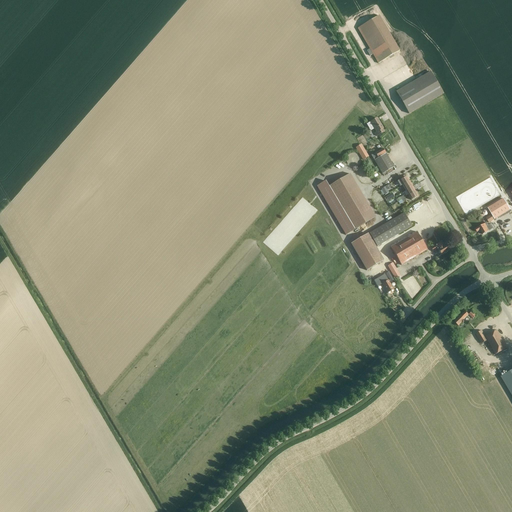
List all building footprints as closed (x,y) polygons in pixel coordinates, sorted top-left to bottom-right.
[(399,51),(379,16),(357,28),(378,63),(399,51)] [(430,72),(396,92),(408,114),(443,93),(430,72)] [(382,130),(383,129),(377,118),(370,122),(372,126),(370,127),(372,130),(374,129),(376,132),(374,133),(376,136),(384,132),(382,130)] [(394,167),(382,148),(371,155),(373,158),(370,159),(372,162),(374,160),(382,174),(394,167)] [(346,235),(375,218),(350,174),(328,187),(325,181),(317,186),(346,235)] [(409,181),(406,177),(399,181),(395,183),(397,186),(399,185),(400,187),(402,185),(409,181)] [(412,186),(409,181),(402,185),(405,190),(412,186)] [(405,190),(408,196),(415,192),(412,186),(405,190)] [(415,192),(408,196),(411,200),(418,196),(415,192)] [(503,199),(488,208),(495,219),(510,210),(503,199)] [(412,226),(404,213),(369,234),(377,247),(412,226)] [(487,223),(475,229),(477,232),(480,230),(483,235),(487,232),(489,231),(493,228),(491,224),(489,226),(487,223)] [(427,250),(416,232),(390,247),(401,265),(427,250)] [(351,244),(367,271),(384,261),(368,234),(351,244)] [(441,242),(431,248),(433,251),(437,249),(441,255),(450,250),(446,244),(443,245),(441,242)] [(387,267),(395,280),(401,276),(393,263),(387,267)] [(388,271),(380,276),(384,283),(382,284),(387,293),(393,290),(388,280),(387,281),(386,278),(390,275),(388,271)] [(465,311),(454,322),(458,326),(461,323),(462,324),(465,321),(464,319),(468,315),(465,311)] [(497,330),(485,337),(482,331),(476,334),(481,344),(487,341),(496,355),(507,348),(497,330)] [(511,370),(501,377),(511,395),(511,370)]
